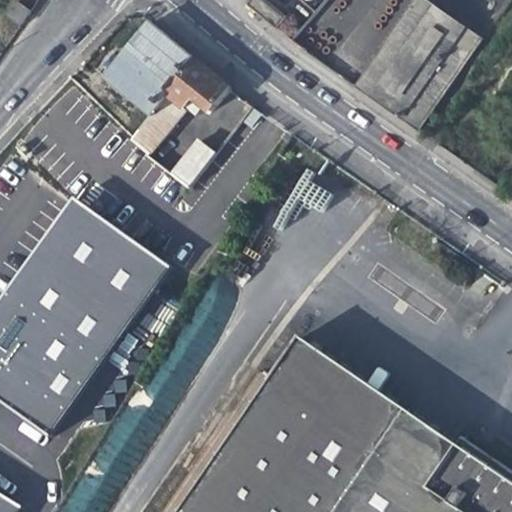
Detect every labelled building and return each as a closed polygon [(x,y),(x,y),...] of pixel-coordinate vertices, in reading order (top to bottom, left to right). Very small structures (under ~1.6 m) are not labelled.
[(371,67),(356,87),(380,104),(418,131),(483,39),(481,37),(427,0),(418,0),(388,43),(371,67)] [(28,14),(14,4),(4,17),(18,28),(28,14)] [(106,79),(151,118),(167,96),(195,60),(172,42),(154,28),(106,79)] [(210,114),(230,89),(208,71),(195,60),(167,96),(151,118),(148,121),(165,136),(186,113),(184,110),(194,100),(210,114)] [(253,107),(247,103),(236,117),(242,122),(253,107)] [(461,111),(438,145),(442,147),(465,114),(461,111)] [(511,145),(465,114),(442,147),(506,191),(511,182),(511,145)] [(148,156),(165,136),(148,121),(133,142),(148,156)] [(199,141),(173,174),(191,188),(216,155),(199,141)] [(77,199),(0,306),(0,398),(52,435),(172,266),(77,199)] [(457,441),(306,337),(279,377),(186,511),(511,511),(511,468),(463,434),(457,441)] [(162,511),(186,511),(279,377),(263,366),(162,511)] [(0,511),(22,511),(23,511),(0,495),(0,511)]
